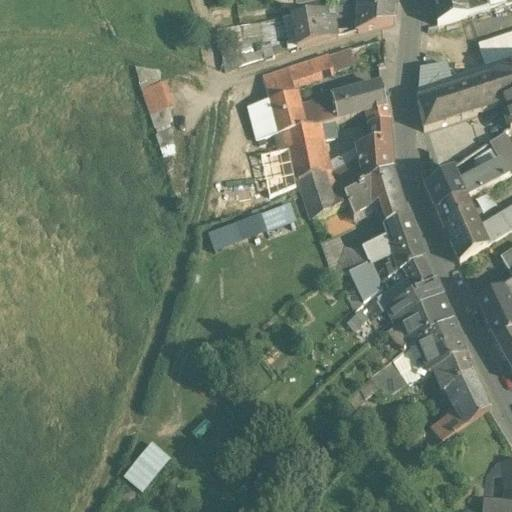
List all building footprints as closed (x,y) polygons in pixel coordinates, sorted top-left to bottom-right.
[(470,0),(464,2),(453,3),(453,0),(432,0),(437,29),(489,14),(487,7),(485,0),(470,0)] [(487,7),(489,14),(505,9),(502,0),(496,0),(495,1),(490,2),(491,5),(487,7)] [(511,0),(502,0),(505,9),(511,7),(511,0)] [(367,5),(358,5),(358,8),(351,9),(324,11),(325,16),(326,22),(334,22),(358,19),(357,36),(394,26),(395,6),(367,5)] [(325,16),(292,21),(297,54),(338,42),(334,22),(326,22),(325,16)] [(297,54),(292,21),(216,33),(223,75),(297,54)] [(485,70),(511,60),(511,36),(477,48),(485,70)] [(349,54),(326,61),(331,76),(353,70),(349,54)] [(326,61),(288,72),(292,88),(331,76),(326,61)] [(511,61),(451,81),(446,68),(419,73),(417,103),(424,139),(456,129),(454,123),(494,111),(502,106),(491,79),(511,72),(511,61)] [(152,72),(136,77),(153,130),(176,122),(162,75),(152,72)] [(277,138),(287,136),(287,135),(303,131),(298,110),(292,88),(288,72),(262,79),(268,103),(277,138)] [(511,72),(491,79),(502,106),(511,133),(511,132),(511,72)] [(380,90),(344,98),(330,102),(332,108),(336,125),(366,118),(368,130),(388,125),(380,90)] [(330,102),(298,110),(303,131),(313,129),(313,131),(323,128),(318,111),(332,108),(330,102)] [(272,139),(277,138),(268,103),(247,108),(256,143),(272,139)] [(332,108),(318,111),(323,128),(336,125),(332,108)] [(388,125),(368,130),(372,145),(356,149),(359,162),(332,176),(339,189),(343,197),(393,174),(392,172),(388,125)] [(287,136),(291,152),(316,146),(313,131),(313,129),(303,131),(287,135),(287,136)] [(291,152),(287,136),(277,138),(272,139),(276,157),(292,155),(291,152)] [(503,138),(489,147),(499,163),(504,160),(501,156),(510,151),(503,138)] [(311,221),(347,205),(343,197),(339,189),(327,194),(319,161),(316,146),(291,152),(292,155),(298,182),(311,221)] [(511,177),(511,160),(502,166),(509,179),(511,177)] [(475,179),(459,186),(452,171),(434,183),(425,188),(435,211),(464,197),(466,200),(499,185),(509,179),(502,166),(475,180),(475,179)] [(393,174),(343,197),(347,205),(353,219),(378,206),(385,227),(407,218),(393,174)] [(466,200),(464,197),(435,211),(459,263),(511,233),(511,214),(495,222),(479,231),(478,227),(466,200)] [(259,217),(266,237),(297,226),(290,206),(259,217)] [(511,206),(478,227),(479,231),(495,222),(511,214),(511,206)] [(385,227),(384,227),(387,237),(362,249),(368,263),(392,252),(396,263),(387,268),(392,276),(422,260),(416,243),(407,218),(385,227)] [(360,249),(353,253),(343,249),(337,238),(320,246),(331,280),(348,273),(349,275),(368,264),(360,249)] [(511,251),(500,259),(511,278),(511,251)] [(392,276),(391,277),(397,288),(387,293),(387,294),(376,301),(383,313),(386,311),(394,306),(434,283),(422,260),(392,276)] [(368,264),(349,275),(355,289),(347,295),(354,312),(363,304),(382,290),(379,283),(370,263),(368,264)] [(434,283),(394,306),(386,311),(387,313),(393,322),(396,326),(412,315),(413,314),(442,299),(434,283)] [(511,283),(500,291),(477,301),(495,342),(511,331),(511,283)] [(442,299),(413,314),(396,326),(387,333),(403,354),(417,343),(427,336),(452,322),(442,299)] [(387,313),(370,326),(376,335),(393,322),(387,313)] [(366,321),(360,314),(347,325),(353,332),(366,321)] [(452,322),(427,336),(417,343),(424,361),(459,341),(452,322)] [(511,331),(495,342),(511,371),(511,331)] [(403,354),(387,333),(380,338),(374,344),(390,363),(391,362),(403,354)] [(459,341),(424,361),(429,373),(432,371),(442,392),(447,390),(447,389),(471,373),(471,372),(459,341)] [(391,362),(406,384),(429,373),(424,361),(417,343),(403,354),(391,362)] [(204,367),(221,387),(234,375),(226,367),(236,357),(226,346),(204,367)] [(390,363),(371,377),(378,389),(384,399),(406,384),(391,362),(390,363)] [(471,373),(447,389),(447,390),(453,405),(448,408),(452,414),(431,429),(441,445),(489,410),(471,373)] [(378,389),(371,377),(359,389),(365,398),(378,389)] [(414,412),(398,421),(408,445),(424,434),(414,412)] [(123,478),(140,493),(156,475),(139,460),(123,478)] [(508,491),(511,490),(511,462),(500,464),(504,477),(506,477),(508,491)] [(493,480),(485,479),(483,506),(491,507),(493,480)]
